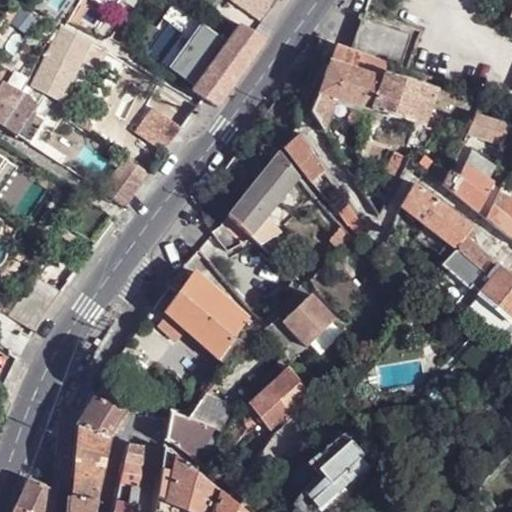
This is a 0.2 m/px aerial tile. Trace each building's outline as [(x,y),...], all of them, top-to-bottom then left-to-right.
[(95,0),(114,12),(122,0),(95,0)] [(261,0),(232,0),(263,22),(273,9),(261,0)] [(261,0),(273,9),(279,0),(261,0)] [(363,16),(351,48),(363,52),(392,61),(404,65),(413,33),(363,16)] [(72,20),(70,24),(83,31),(86,27),(72,20)] [(241,27),(195,92),(206,100),(205,101),(218,107),(247,67),(266,40),(255,34),(254,35),(241,27)] [(60,29),(32,87),(34,88),(53,98),(59,101),(59,102),(61,103),(80,64),(90,44),(67,31),(64,30),(61,28),(60,29)] [(331,61),(357,69),(363,52),(351,48),(337,43),(331,61)] [(90,44),(80,64),(94,72),(101,70),(109,55),(104,52),(90,44)] [(392,61),(363,52),(357,69),(387,78),(388,72),(392,61)] [(331,61),(320,94),(336,99),(374,110),(387,78),(357,69),(331,61)] [(440,89),(388,72),(387,78),(374,110),(384,114),(425,126),(440,89)] [(4,83),(0,89),(0,123),(4,127),(13,133),(27,143),(40,151),(64,116),(60,115),(54,111),(56,108),(59,102),(59,101),(53,98),(34,88),(32,87),(27,85),(22,95),(4,83)] [(311,113),(323,132),(336,99),(320,94),(311,113)] [(468,133),(503,144),(509,123),(477,114),(468,133)] [(164,155),(180,135),(160,121),(145,141),(164,155)] [(311,184),(324,173),(302,137),(282,149),(311,184)] [(247,235),(252,237),(267,217),(298,177),(278,152),(227,217),(228,218),(233,222),(247,235)] [(358,188),(376,218),(378,219),(380,216),(408,161),(397,152),(381,182),(372,178),(358,188)] [(0,156),(0,189),(15,168),(0,156)] [(463,165),(458,177),(450,172),(443,186),(477,214),(492,184),(463,165)] [(412,183),(399,208),(423,226),(455,251),(471,227),(412,183)] [(511,186),(503,183),(498,193),(511,199),(511,186)] [(491,206),(511,223),(511,199),(498,193),(491,206)] [(117,220),(86,199),(72,223),(100,242),(117,220)] [(511,223),(491,206),(485,219),(505,236),(510,240),(511,241),(511,223)] [(357,235),(363,229),(347,207),(342,211),(345,216),(342,219),(357,235)] [(281,234),(267,217),(252,237),(249,240),(259,247),(281,234)] [(229,226),(233,222),(228,218),(224,222),(229,226)] [(335,253),(350,236),(340,226),(329,239),(335,244),(331,249),(335,253)] [(423,226),(414,238),(444,261),(455,251),(423,226)] [(454,268),(472,285),(493,263),(477,250),(471,227),(455,251),(444,261),(434,272),(443,280),(454,268)] [(194,273),(202,280),(213,268),(198,250),(197,251),(185,265),(194,273)] [(511,278),(500,268),(466,309),(471,313),(477,318),(470,328),(475,332),(482,337),(487,341),(494,333),(499,337),(511,350),(511,278)] [(382,291),(391,284),(380,272),(372,279),(382,291)] [(194,273),(165,314),(166,315),(185,331),(217,359),(219,361),(244,327),(249,320),(202,280),(194,273)] [(60,293),(34,278),(9,317),(33,332),(35,330),(56,298),(60,293)] [(335,321),(311,295),(281,322),(284,325),(289,330),(306,348),(335,321)] [(175,342),(185,331),(166,315),(157,326),(175,342)] [(207,370),(217,379),(256,335),(244,327),(219,361),(217,359),(207,370)] [(477,342),(482,337),(475,332),(471,337),(477,342)] [(447,366),(453,371),(477,342),(471,337),(447,366)] [(266,362),(273,369),(277,364),(282,359),(276,352),(266,362)] [(277,364),(284,372),(289,369),(290,367),(282,359),(277,364)] [(307,404),(312,399),(289,369),(284,372),(268,386),(288,411),(289,410),(294,415),(307,404)] [(93,399),(128,412),(134,409),(141,393),(105,380),(93,399)] [(288,411),(268,386),(248,407),(272,436),(273,434),(285,424),(278,417),(284,411),(291,418),(294,415),(289,410),(288,411)] [(206,396),(189,419),(215,428),(214,428),(223,431),(234,407),(206,396)] [(78,422),(111,435),(117,426),(121,420),(124,415),(126,413),(128,412),(93,399),(78,422)] [(278,417),(285,424),(291,418),(284,411),(278,417)] [(165,439),(196,461),(201,452),(209,439),(214,428),(215,428),(189,419),(169,412),(165,439)] [(70,495),(97,500),(111,435),(78,422),(70,495)] [(201,452),(209,456),(217,444),(209,439),(201,452)] [(127,446),(124,463),(140,466),(142,450),(141,449),(140,449),(128,445),(127,446)] [(192,511),(168,502),(177,456),(164,446),(156,504),(163,511),(192,511)] [(322,491),(303,508),(307,511),(336,511),(376,476),(351,453),(315,484),(322,491)] [(168,502),(192,511),(207,511),(216,487),(177,456),(168,502)] [(140,466),(124,463),(119,483),(139,487),(140,466)] [(257,465),(237,491),(247,499),(267,473),(257,465)] [(235,478),(230,475),(224,483),(229,486),(235,478)] [(25,511),(49,511),(52,491),(27,480),(15,507),(25,511)] [(135,511),(139,487),(119,483),(112,511),(135,511)] [(207,511),(214,511),(222,491),(216,487),(207,511)] [(247,511),(222,491),(214,511),(247,511)] [(70,495),(69,511),(94,511),(97,500),(70,495)]
